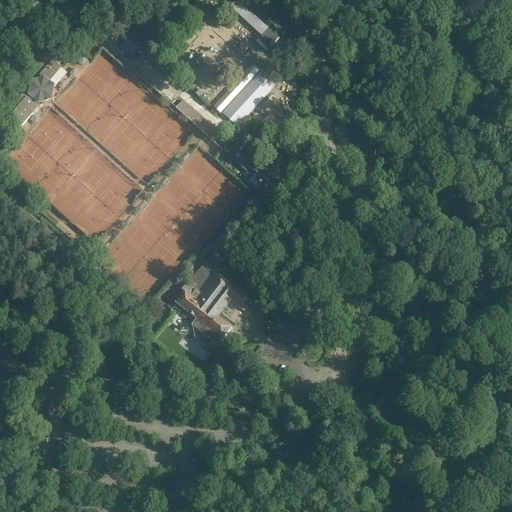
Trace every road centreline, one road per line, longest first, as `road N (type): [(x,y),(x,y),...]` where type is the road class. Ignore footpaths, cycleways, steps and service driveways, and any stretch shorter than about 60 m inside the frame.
road 1 (unclassified): [(363,0),(328,43),(318,89),(347,295),(331,373)]
road 2 (unclassified): [(61,375),(235,398),(331,373)]
road 3 (unclassified): [(427,511),(331,373)]
